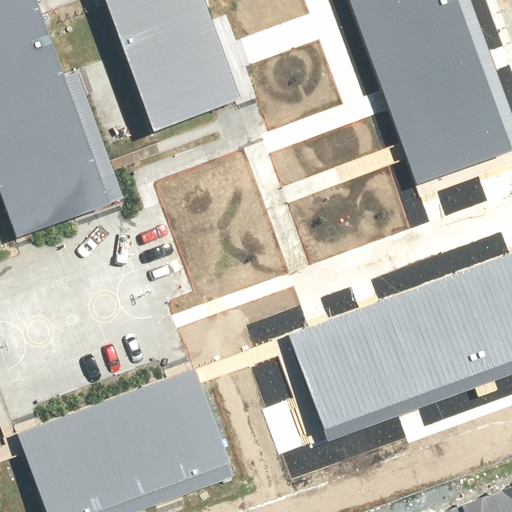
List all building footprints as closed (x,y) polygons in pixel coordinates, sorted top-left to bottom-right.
[(0,0),(0,225),(4,235),(108,198),(36,0),(0,0)] [(93,0),(140,133),(231,101),(195,0),(93,0)] [(355,0),(421,182),(511,149),(511,118),(469,0),(355,0)] [(511,255),(291,336),(329,439),(511,371),(511,255)] [(191,367),(12,431),(40,511),(109,511),(228,469),(191,367)] [(511,511),(511,486),(493,494),(499,511),(511,511)] [(463,511),(499,511),(493,494),(461,505),(463,511)]
